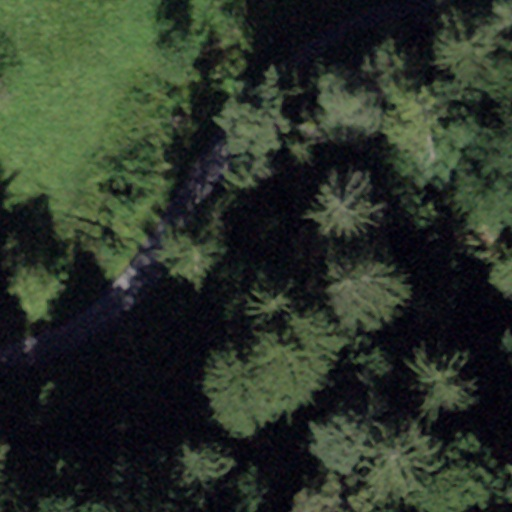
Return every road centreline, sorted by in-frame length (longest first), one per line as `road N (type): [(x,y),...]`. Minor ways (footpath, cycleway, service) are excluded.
road 1 (unclassified): [(0,348),(49,341),(140,276),(206,147),(323,39),(511,2)]
road 2 (track): [(0,441),(291,452),(411,511)]
